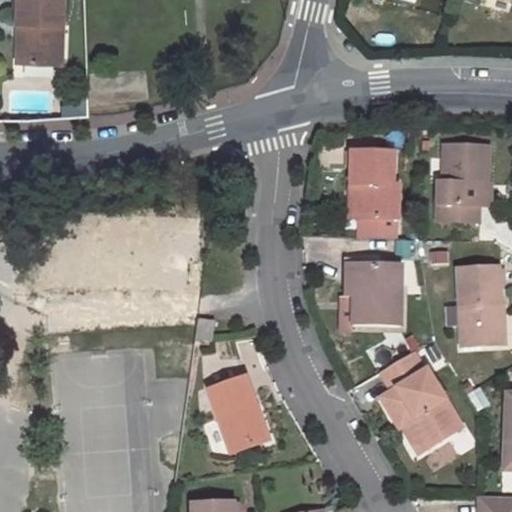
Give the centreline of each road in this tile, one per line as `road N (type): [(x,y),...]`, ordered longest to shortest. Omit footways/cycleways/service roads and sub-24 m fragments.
road 1 (residential): [(286,108),(270,222),(284,340),(377,511)]
road 2 (tertiary): [(0,161),(83,158),(286,108)]
road 3 (tertiary): [(286,108),(379,90),(511,90)]
